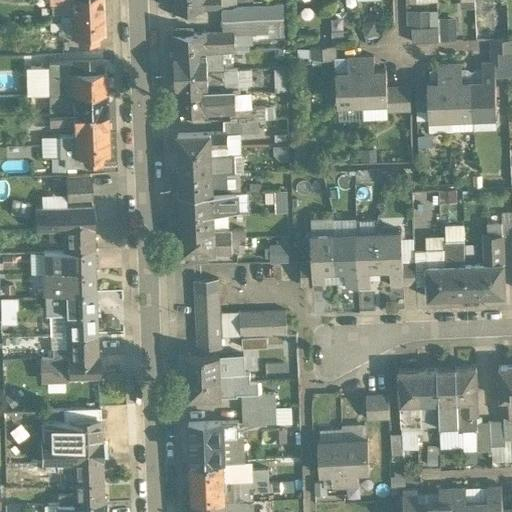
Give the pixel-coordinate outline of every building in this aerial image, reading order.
[(101,0),(69,0),(70,4),(71,15),(102,14),(101,0)] [(204,0),(171,0),(172,11),(185,11),(196,10),(205,10),(204,0)] [(221,0),(204,0),(205,10),(222,9),(221,0)] [(253,0),(233,0),(233,8),(254,7),(254,6),(253,0)] [(70,4),(50,5),(51,16),(61,16),(70,15),(71,15),(70,4)] [(282,4),(254,6),(254,7),(233,8),(233,9),(230,9),(230,21),(283,19),(282,4)] [(102,14),(71,15),(70,15),(71,36),(77,36),(97,35),(103,35),(102,14)] [(70,15),(61,16),(61,32),(61,37),(71,36),(70,15)] [(51,16),(49,16),(49,33),(61,32),(61,16),(51,16)] [(410,17),(410,29),(427,28),(427,16),(410,17)] [(230,21),(221,21),(222,33),(222,35),(235,35),(240,36),(257,35),(283,34),(283,19),(230,21)] [(456,27),(438,28),(438,43),(457,42),(456,27)] [(427,28),(410,29),(411,44),(438,43),(438,28),(427,28)] [(222,33),(205,34),(206,54),(235,52),(235,35),(222,35),(222,33)] [(179,34),(173,34),(174,55),(206,54),(205,34),(192,34),(179,34)] [(97,35),(77,36),(77,46),(98,45),(97,35)] [(511,40),(490,41),(490,53),(511,52),(511,40)] [(335,47),(310,48),(311,60),(335,59),(335,47)] [(207,72),(206,54),(174,55),(173,55),(175,73),(207,72)] [(348,73),(336,73),(337,107),(362,106),(360,58),(347,59),(348,73)] [(373,58),(360,58),(362,106),(387,105),(386,89),(385,71),(374,72),(373,58)] [(97,63),(77,64),(77,74),(98,73),(97,63)] [(494,63),(480,64),(481,81),(471,82),(473,120),(496,119),(494,63)] [(46,65),(24,64),(24,93),(46,93),(46,65)] [(70,64),(48,64),(49,96),(72,95),(71,74),(71,71),(70,71),(70,64)] [(462,82),(461,64),(449,65),(451,121),(473,120),(471,82),(462,82)] [(449,65),(437,65),(437,83),(427,83),(427,87),(428,112),(428,122),(451,121),(449,65)] [(224,71),(207,72),(208,90),(220,89),(224,89),(224,71)] [(207,72),(175,73),(175,92),(208,91),(208,90),(207,72)] [(77,74),(71,74),(72,95),(105,94),(104,73),(98,73),(77,74)] [(427,87),(415,88),(416,112),(428,112),(427,87)] [(398,88),(386,89),(387,105),(387,113),(399,113),(398,88)] [(409,88),(398,88),(399,113),(410,112),(409,88)] [(224,89),(220,89),(208,90),(208,91),(208,110),(208,111),(230,110),(233,110),(233,109),(232,89),(224,89)] [(208,91),(175,92),(176,111),(208,110),(208,91)] [(105,94),(72,95),(72,106),(72,116),(106,115),(105,94)] [(72,106),(48,107),(48,118),(72,116),(72,106)] [(230,110),(230,122),(248,121),(264,121),(263,108),(233,109),(233,110),(230,110)] [(106,115),(72,116),(73,126),(73,137),(106,136),(106,115)] [(72,116),(48,118),(49,128),(73,126),(72,116)] [(226,122),(226,134),(249,133),(248,121),(230,122),(226,122)] [(209,134),(177,135),(178,158),(210,157),(210,149),(209,134)] [(226,134),(209,134),(210,149),(226,149),(226,134)] [(106,136),(73,137),(73,138),(73,148),(74,158),(101,157),(107,157),(106,136)] [(73,138),(62,138),(59,138),(59,149),(73,148),(73,138)] [(234,156),(210,157),(211,176),(234,174),(234,156)] [(101,157),(81,158),(81,168),(101,167),(101,157)] [(210,157),(178,158),(179,177),(211,176),(210,157)] [(64,159),(53,159),(53,174),(65,174),(64,159)] [(211,176),(179,177),(179,196),(212,195),(211,176)] [(89,177),(65,179),(67,203),(91,201),(89,177)] [(438,192),(439,205),(453,204),(452,191),(438,192)] [(235,194),(212,195),(213,214),(236,213),(235,194)] [(212,195),(179,196),(180,215),(213,214),(212,195)] [(241,203),(242,217),(261,216),(260,201),(241,203)] [(29,206),(12,203),(10,216),(27,219),(29,206)] [(91,208),(61,209),(62,231),(62,232),(92,230),(91,208)] [(61,209),(35,210),(35,232),(62,231),(61,209)] [(213,214),(180,215),(181,233),(213,233),(213,214)] [(511,214),(501,215),(501,226),(502,236),(511,235),(511,214)] [(501,226),(486,226),(486,236),(482,236),(483,265),(484,297),(504,296),(502,236),(501,226)] [(92,230),(62,232),(62,242),(63,253),(93,252),(92,230)] [(62,232),(47,232),(48,242),(62,242),(62,232)] [(213,233),(181,233),(182,257),(193,256),(207,256),(231,255),(230,232),(213,233)] [(401,232),(378,233),(379,271),(389,270),(390,288),(403,287),(402,264),(401,232)] [(355,233),(333,234),(334,272),(344,272),(345,289),(357,289),(355,233)] [(378,233),(355,233),(357,289),(370,289),(369,271),(379,271),(378,233)] [(333,234),(311,235),(312,264),(313,288),(313,291),(325,290),(325,273),(334,272),(333,234)] [(292,237),(274,238),(276,265),(293,264),(292,237)] [(463,241),(445,242),(445,250),(446,266),(464,265),(463,241)] [(445,250),(425,250),(426,254),(426,267),(446,266),(445,250)] [(93,252),(63,253),(63,274),(94,273),(93,252)] [(63,253),(43,254),(43,275),(63,274),(63,253)] [(414,263),(415,287),(415,289),(427,289),(426,267),(426,254),(413,254),(414,263)] [(414,263),(402,264),(403,287),(415,287),(414,263)] [(312,264),(299,264),(300,288),(313,288),(312,264)] [(464,265),(446,266),(447,298),(466,298),(464,265)] [(483,265),(464,265),(466,298),(484,297),(483,265)] [(446,266),(426,267),(427,289),(427,299),(447,298),(446,266)] [(94,273),(63,274),(64,295),(64,296),(94,295),(94,273)] [(63,274),(43,275),(44,296),(64,295),(63,274)] [(218,281),(194,282),(194,294),(218,293),(218,281)] [(218,293),(194,294),(194,305),(219,304),(218,293)] [(94,295),(64,296),(65,307),(65,317),(95,316),(94,295)] [(0,297),(0,323),(14,324),(14,298),(0,297)] [(219,304),(194,305),(195,317),(219,316),(219,304)] [(65,307),(50,308),(51,318),(65,317),(65,307)] [(285,312),(273,313),(274,336),(286,336),(285,312)] [(262,313),(250,314),(252,338),(263,337),(262,313)] [(273,313),(262,313),(263,337),(274,336),(273,313)] [(238,314),(220,315),(221,338),(239,338),(238,314)] [(250,314),(239,314),(240,338),(252,338),(250,314)] [(95,316),(65,317),(66,338),(96,337),(95,316)] [(219,316),(195,317),(195,328),(219,328),(219,316)] [(219,328),(195,328),(196,340),(220,339),(219,328)] [(96,337),(66,338),(66,350),(67,359),(97,358),(96,337)] [(220,339),(196,340),(196,352),(220,351),(220,339)] [(66,350),(52,350),(52,360),(67,359),(66,350)] [(218,357),(185,358),(186,379),(218,378),(219,378),(218,357)] [(97,358),(67,359),(67,369),(68,382),(98,381),(97,358)] [(67,359),(52,360),(53,370),(67,369),(67,359)] [(511,367),(499,368),(500,401),(511,400),(511,367)] [(475,369),(455,370),(456,402),(476,402),(475,369)] [(455,370),(436,371),(438,403),(456,402),(455,370)] [(436,371),(418,372),(419,404),(438,403),(436,371)] [(418,372),(399,372),(400,405),(419,404),(418,372)] [(218,378),(186,379),(187,400),(236,398),(236,397),(250,396),(249,375),(219,378),(218,378)] [(387,396),(376,397),(377,421),(389,420),(387,396)] [(376,397),(365,397),(366,421),(377,421),(376,397)] [(242,401),(243,411),(275,409),(275,400),(242,401)] [(511,400),(500,401),(501,418),(511,417),(511,400)] [(456,402),(438,403),(439,425),(440,427),(458,427),(456,402)] [(476,402),(456,402),(458,427),(458,433),(463,433),(476,432),(476,425),(477,425),(476,418),(477,418),(476,402)] [(438,403),(419,404),(421,426),(424,426),(439,425),(438,403)] [(419,404),(400,405),(401,430),(421,429),(421,426),(419,404)] [(275,409),(243,411),(243,426),(275,425),(275,409)] [(99,411),(63,412),(63,424),(99,423),(99,411)] [(489,424),(490,438),(502,438),(501,418),(489,418),(489,424)] [(12,420),(2,420),(3,436),(13,436),(12,420)] [(237,422),(222,423),(221,423),(222,465),(239,464),(237,422)] [(64,442),(42,443),(43,464),(56,464),(56,455),(70,454),(70,442),(100,441),(100,440),(99,423),(63,424),(64,442)] [(221,423),(188,425),(189,466),(190,466),(222,465),(221,423)] [(476,432),(477,453),(491,453),(490,438),(489,424),(477,425),(476,425),(476,432)] [(439,425),(424,426),(425,447),(439,446),(438,428),(440,428),(440,427),(439,425)] [(364,427),(341,428),(342,441),(365,439),(364,427)] [(341,431),(319,432),(319,442),(342,441),(341,428),(340,429),(341,431)] [(476,432),(463,433),(463,454),(477,453),(476,432)] [(402,435),(390,436),(391,462),(403,461),(402,435)] [(365,439),(342,441),(345,488),(358,488),(357,474),(369,473),(367,439),(365,439)] [(100,441),(70,442),(70,454),(71,464),(101,463),(100,441)] [(319,442),(317,442),(319,476),(331,475),(331,489),(345,488),(342,441),(319,442)] [(70,454),(56,455),(56,464),(71,464),(70,454)] [(101,463),(71,464),(71,474),(71,485),(102,484),(101,463)] [(239,464),(222,465),(223,484),(261,482),(260,470),(252,471),(251,463),(239,464)] [(56,464),(56,465),(56,474),(71,474),(71,464),(56,464)] [(222,465),(190,466),(190,467),(190,485),(223,484),(222,465)] [(56,474),(48,475),(48,487),(71,486),(71,485),(71,474),(56,474)] [(261,482),(223,484),(224,503),(249,502),(249,494),(261,494),(261,482)] [(102,484),(71,485),(71,486),(72,497),(72,506),(102,505),(102,484)] [(223,484),(190,485),(191,505),(224,503),(223,484)] [(501,511),(501,488),(487,488),(487,503),(476,503),(476,511),(501,511)] [(476,511),(476,503),(466,503),(465,489),(451,490),(452,511),(476,511)] [(438,490),(439,505),(427,505),(427,511),(452,511),(451,490),(438,490)] [(417,505),(416,491),(402,492),(403,511),(427,511),(427,505),(417,505)] [(72,497),(58,497),(58,507),(72,506),(72,497)] [(224,511),(224,503),(191,505),(191,511),(224,511)]
